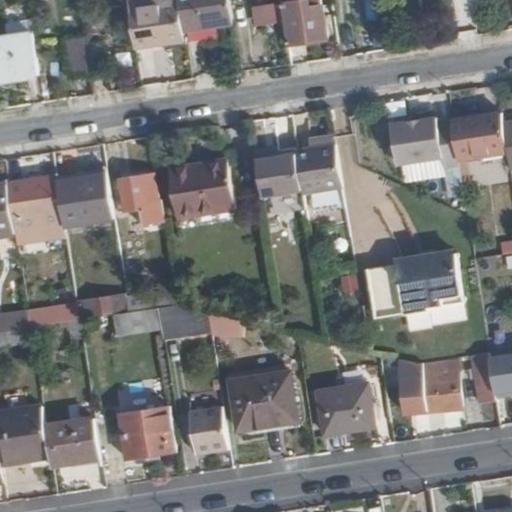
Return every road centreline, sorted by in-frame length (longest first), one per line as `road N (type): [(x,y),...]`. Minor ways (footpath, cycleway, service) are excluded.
road 1 (residential): [(0,133),(511,55)]
road 2 (residential): [(123,511),(511,453)]
